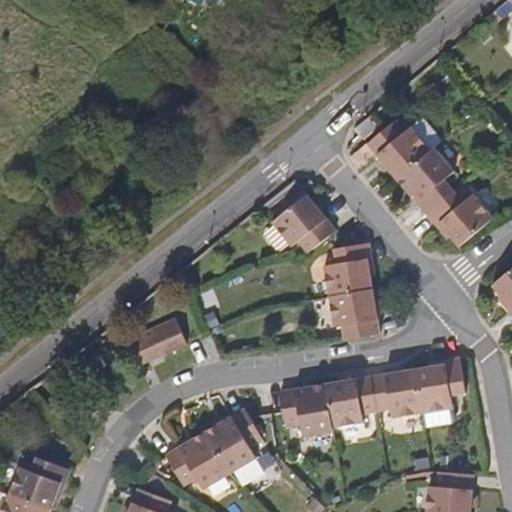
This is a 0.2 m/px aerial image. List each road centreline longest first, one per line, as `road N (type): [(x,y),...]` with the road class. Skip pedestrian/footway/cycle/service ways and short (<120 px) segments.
road 1 (residential): [(450,306),(384,350),(296,361),(149,398),(93,511)]
road 2 (unclassified): [(310,139),(117,289),(0,396)]
road 3 (residential): [(450,306),(423,262),(310,139)]
road 4 (unclassified): [(473,0),(310,139)]
road 5 (residential): [(511,461),(498,368),(450,306)]
